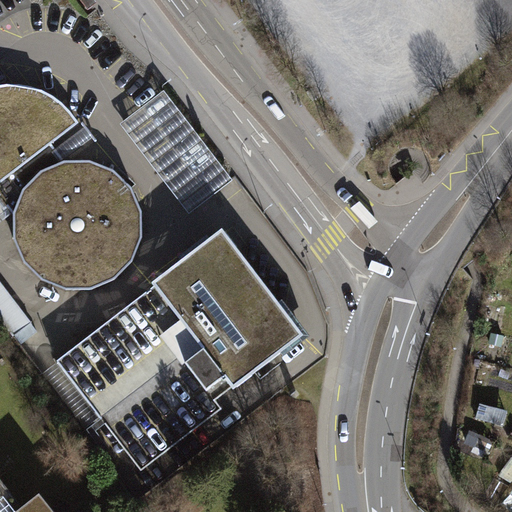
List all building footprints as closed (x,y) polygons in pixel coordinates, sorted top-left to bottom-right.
[(94,0),(80,0),(88,10),(97,3),(94,0)] [(0,192),(14,212),(22,191),(34,175),(52,164),(63,161),(50,140),(77,118),(58,100),(32,86),(0,83),(0,192)] [(163,90),(123,119),(190,210),(230,180),(163,90)] [(63,161),(52,164),(34,175),(22,191),(14,212),(15,234),(22,254),(36,271),(54,282),(76,287),(98,284),(117,274),(132,258),(141,238),(143,218),(138,198),(127,180),(111,167),(92,159),(72,158),(63,161)] [(152,281),(55,357),(140,466),(219,404),(213,396),(231,382),(233,386),(303,331),(219,224),(150,278),(152,281)] [(0,273),(0,306),(14,331),(29,322),(0,273)] [(0,494),(0,511),(34,511),(24,499),(11,509),(0,494)]
